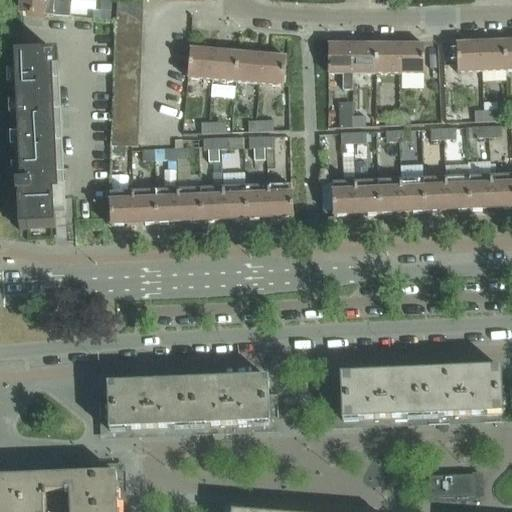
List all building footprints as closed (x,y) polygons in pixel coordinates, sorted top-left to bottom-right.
[(53,18),(54,0),(22,0),(22,4),(20,4),(19,17),(45,19),(45,18),(53,18)] [(111,12),(111,2),(111,0),(101,0),(101,12),(111,12)] [(144,9),(143,0),(117,0),(117,8),(144,9)] [(143,22),(144,9),(117,8),(116,21),(143,22)] [(143,35),(143,22),(116,21),(116,34),(143,35)] [(142,47),(143,35),(116,34),(116,46),(142,47)] [(505,43),(481,44),(483,74),(507,73),(505,43)] [(483,74),(481,44),(457,45),(459,75),(483,74)] [(142,60),(142,47),(116,46),(115,59),(142,60)] [(332,46),(332,75),(343,76),(343,92),(352,92),(353,76),(355,76),(356,46),(332,46)] [(379,76),(379,46),(356,46),(355,76),(379,76)] [(402,76),(402,46),(379,46),(379,76),(402,76)] [(402,46),(402,76),(425,77),(426,47),(402,46)] [(215,82),(218,53),(194,51),(191,80),(215,82)] [(239,84),(242,55),(218,53),(215,82),(239,84)] [(47,56),(47,57),(43,57),(43,56),(15,57),(16,74),(12,74),(19,232),(56,230),(55,213),(65,213),(64,182),(58,182),(53,73),(59,73),(58,56),(58,55),(47,56)] [(263,86),(266,57),(242,55),(239,84),(263,86)] [(287,88),(289,59),(266,57),(263,86),(287,88)] [(141,73),(142,60),(115,59),(115,72),(141,73)] [(141,85),(141,73),(115,72),(114,84),(141,85)] [(140,98),(141,85),(114,84),(114,97),(140,98)] [(140,111),(140,98),(114,97),(113,110),(140,111)] [(139,124),(140,111),(113,110),(113,123),(139,124)] [(488,124),(487,112),(474,113),(475,124),(488,124)] [(500,112),(487,112),(488,124),(500,123),(500,112)] [(436,113),(436,122),(454,122),(454,113),(436,113)] [(398,128),(398,116),(385,117),(385,129),(398,128)] [(410,116),(398,116),(398,128),(411,128),(410,116)] [(353,130),(353,118),(340,119),(341,130),(353,130)] [(365,118),(353,118),(353,130),(366,129),(365,118)] [(216,136),(215,124),(201,125),(201,119),(184,119),(183,137),(216,136)] [(274,134),(274,122),(261,123),(262,134),(274,134)] [(139,136),(139,124),(113,123),(113,135),(139,136)] [(262,134),(261,123),(248,123),(249,134),(262,134)] [(226,124),(215,124),(216,136),(227,135),(226,124)] [(501,140),(501,129),(501,128),(488,129),(488,140),(501,140)] [(488,140),(488,129),(475,129),(476,141),(488,140)] [(457,141),(456,131),(456,130),(443,131),(443,142),(457,141)] [(443,142),(443,131),(430,132),(431,143),(443,142)] [(412,144),(411,133),(411,132),(398,133),(399,144),(412,144)] [(399,144),(398,133),(386,133),(386,145),(399,144)] [(367,154),(366,135),(366,134),(353,135),(354,155),(367,154)] [(138,149),(139,136),(113,135),(112,148),(126,149),(138,149)] [(354,155),(353,135),(341,135),(342,155),(354,155)] [(275,150),(275,139),(275,138),(262,139),(262,151),(265,150),(275,150)] [(265,162),(265,150),(262,151),(262,139),(249,139),(249,151),(254,151),(255,162),(265,162)] [(222,152),(221,140),(203,141),(204,153),(209,152),(209,164),(220,163),(220,152),(222,152)] [(244,150),(244,140),(221,140),(222,152),(229,152),(244,150)] [(112,148),(112,158),(113,158),(125,158),(126,149),(112,148)] [(190,162),(189,150),(176,151),(177,162),(190,162)] [(177,162),(176,151),(164,151),(164,163),(177,162)] [(156,163),(155,153),(155,152),(142,152),(143,164),(156,163)] [(511,210),(511,176),(491,177),(493,210),(503,210),(503,211),(511,210)] [(493,210),(491,177),(469,179),(470,213),(482,212),(482,211),(493,210)] [(470,213),(469,179),(446,180),(448,212),(458,211),(458,213),(470,213)] [(448,212),(446,180),(424,181),(425,215),(437,214),(437,212),(448,212)] [(425,215),(424,181),(401,182),(402,214),(413,213),(413,215),(425,215)] [(402,214),(401,182),(378,183),(380,217),(391,216),(391,214),(402,214)] [(380,217),(378,183),(356,184),(357,216),(368,215),(368,217),(380,217)] [(357,216),(356,184),(332,185),(332,193),(333,219),(347,218),(347,216),(357,216)] [(291,194),(290,186),(267,188),(268,220),(278,219),(278,221),(293,221),(292,194),(291,194)] [(268,220),(267,188),(246,189),(247,223),(259,222),(259,220),(268,220)] [(247,223),(246,189),(223,190),(225,222),(236,221),(236,223),(247,223)] [(225,222),(223,190),(201,191),(202,225),(214,224),(214,222),(225,222)] [(202,225),(201,191),(180,192),(182,223),(191,223),(191,225),(202,225)] [(182,223),(180,192),(157,193),(159,227),(172,226),(172,224),(182,223)] [(159,227),(157,193),(133,194),(134,225),(145,225),(145,227),(159,227)] [(134,225),(133,194),(110,195),(111,203),(109,203),(111,229),(124,228),(124,226),(134,225)] [(461,371),(421,373),(422,395),(423,419),(463,418),(503,416),(502,392),(502,388),(501,369),(461,371)] [(381,374),(340,376),(341,395),(341,399),(342,423),(383,421),(423,419),(422,395),(421,373),(381,374)] [(268,379),(188,383),(189,405),(190,429),(230,427),(270,426),(269,402),(269,397),(268,379)] [(108,386),(107,386),(108,404),(108,409),(109,433),(150,431),(190,429),(189,405),(188,383),(108,386)] [(118,511),(116,475),(68,477),(69,505),(69,511),(118,511)] [(0,511),(69,511),(69,505),(68,477),(56,477),(56,479),(42,479),(42,478),(0,479),(0,511)] [(473,477),(428,479),(430,501),(474,499),(473,477)]
